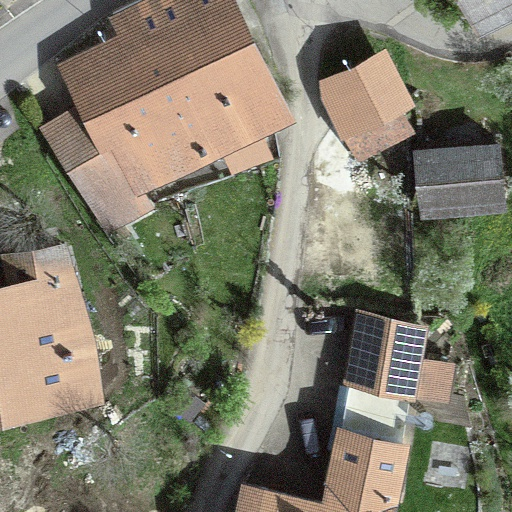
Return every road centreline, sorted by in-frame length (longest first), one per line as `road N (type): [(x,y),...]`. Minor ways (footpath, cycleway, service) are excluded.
road 1 (residential): [(298,37),(294,265),(262,417),(207,511)]
road 2 (residential): [(298,37),(348,10),(455,53),(511,34)]
road 3 (residential): [(0,71),(109,0)]
